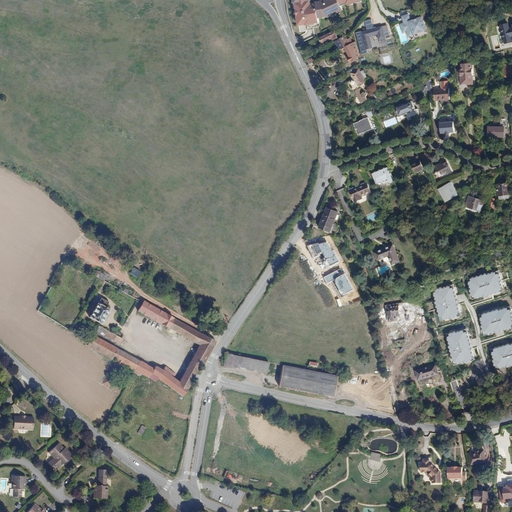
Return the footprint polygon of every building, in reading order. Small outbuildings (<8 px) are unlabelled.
[(290,0),(296,27),(308,25),(317,24),(316,19),(313,2),(313,1),(311,1),(311,0),(290,0)] [(318,0),(313,2),(316,19),(323,18),(341,9),(339,6),(335,0),(318,0)] [(406,11),(399,14),(403,23),(398,25),(402,36),(405,35),(408,41),(428,33),(422,16),(410,20),(406,11)] [(507,23),(499,25),(503,44),(511,42),(511,37),(511,36),(511,24),(510,25),(511,27),(508,28),(507,23)] [(337,33),(336,31),(342,28),(341,25),(333,29),(333,30),(325,34),(324,33),(316,37),(316,38),(315,39),(318,45),(323,43),(322,41),(332,36),(332,38),(337,36),(336,34),(337,33)] [(386,25),(355,33),(360,54),(367,53),(366,49),(372,48),(369,37),(377,35),(379,42),(390,39),(386,25)] [(345,34),(334,40),(336,44),(334,45),(336,49),(351,41),(349,37),(347,38),(345,34)] [(355,40),(345,45),(348,51),(356,46),(355,40)] [(356,46),(348,51),(350,55),(348,56),(351,61),(358,57),(355,52),(356,52),(355,50),(357,49),(356,46)] [(385,64),(391,61),(389,56),(383,58),(385,64)] [(472,85),(471,64),(458,64),(459,85),(472,85)] [(357,69),(349,73),(357,86),(365,81),(357,69)] [(324,75),(316,79),(317,82),(318,84),(326,79),(324,75)] [(440,90),(433,91),(433,101),(449,100),(448,81),(440,81),(440,90)] [(363,90),(361,91),(359,87),(352,91),(360,103),(366,98),(364,95),(365,93),(365,92),(365,91),(363,90)] [(394,108),(398,117),(413,110),(409,101),(394,108)] [(371,129),(366,117),(362,119),(359,120),(359,121),(352,124),(357,135),(371,129)] [(395,117),(383,122),(386,127),(397,123),(395,117)] [(503,137),(503,128),(507,129),(507,118),(499,118),(499,127),(488,127),(488,136),(497,136),(497,138),(502,139),(503,137)] [(453,121),(439,122),(440,133),(453,132),(453,121)] [(413,160),(409,162),(414,172),(422,168),(418,160),(413,162),(413,160)] [(445,161),(435,166),(440,175),(450,170),(445,161)] [(387,167),(379,170),(383,181),(386,180),(388,185),(393,182),(387,167)] [(383,181),(379,170),(371,173),(375,185),(383,181)] [(366,182),(349,189),(354,201),(362,198),(361,196),(370,192),(366,182)] [(450,183),(438,190),(445,201),(457,194),(450,183)] [(507,184),(496,185),(497,196),(509,195),(507,184)] [(482,201),(468,196),(464,207),(478,211),(482,201)] [(326,208),(321,219),(333,223),(337,212),(326,208)] [(333,223),(321,219),(318,229),(329,233),(333,223)] [(326,241),(307,246),(314,260),(318,258),(324,269),(338,262),(332,250),(331,251),(326,241)] [(393,245),(374,252),(377,260),(388,256),(392,264),(400,261),(393,245)] [(133,267),(129,273),(135,278),(139,272),(133,267)] [(340,269),(323,277),(327,284),(332,281),(340,296),(352,290),(344,274),(343,275),(340,269)] [(93,276),(103,281),(106,276),(97,270),(93,276)] [(487,274),(469,279),(470,282),(467,283),(469,290),(468,290),(470,298),(474,297),(475,300),(482,298),(500,293),(499,290),(502,289),(500,283),(501,282),(498,275),(496,276),(495,273),(487,275),(487,274)] [(435,289),(436,292),(433,293),(435,301),(434,301),(439,321),(443,320),(443,321),(451,319),(451,321),(458,318),(458,315),(461,314),(459,306),(457,299),(454,289),(451,289),(450,286),(444,288),(444,287),(435,289)] [(101,298),(101,299),(100,300),(100,301),(99,301),(99,302),(98,303),(90,317),(102,324),(104,320),(106,322),(110,315),(108,313),(110,310),(105,307),(106,306),(106,305),(107,305),(108,303),(108,302),(107,302),(106,301),(105,301),(104,300),(103,300),(103,299),(101,299),(101,298)] [(159,379),(184,398),(187,392),(189,388),(196,376),(196,375),(197,374),(202,365),(203,366),(217,341),(212,339),(206,335),(176,318),(167,314),(162,311),(160,310),(151,304),(149,303),(144,300),(138,311),(143,314),(145,315),(154,320),(156,321),(161,324),(170,329),(168,332),(175,336),(176,333),(200,346),(192,360),(187,368),(186,370),(186,371),(180,381),(172,376),(174,372),(166,366),(163,370),(157,366),(155,368),(141,361),(118,348),(93,335),(87,345),(112,359),(115,360),(102,384),(111,389),(124,365),(135,371),(149,379),(150,378),(156,383),(159,378),(160,378),(159,379)] [(397,316),(410,315),(408,302),(385,305),(387,322),(398,321),(397,316)] [(498,310),(481,314),(482,318),(479,319),(481,325),(480,325),(482,333),(485,332),(486,335),(494,333),(494,334),(511,329),(510,325),(511,324),(511,321),(511,318),(511,317),(510,310),(507,311),(506,309),(498,311),(498,310)] [(102,335),(105,330),(98,327),(96,331),(102,335)] [(456,331),(447,333),(448,337),(446,337),(448,345),(447,346),(452,363),(456,362),(457,365),(463,363),(463,364),(471,362),(470,359),(473,358),(471,350),(473,350),(470,343),(467,332),(464,333),(463,330),(456,332),(456,331)] [(124,339),(117,336),(114,341),(120,344),(124,339)] [(511,344),(510,345),(509,344),(492,349),(493,353),(490,354),(492,360),(491,360),(493,368),(496,367),(497,369),(505,367),(506,368),(511,366),(511,344)] [(269,363),(225,354),(222,366),(267,375),(269,363)] [(414,370),(417,380),(439,375),(436,364),(414,370)] [(337,376),(282,365),(278,381),(277,387),(333,398),(337,376)] [(437,397),(408,397),(408,413),(438,412),(437,397)] [(34,418),(34,417),(26,417),(26,416),(22,416),(22,415),(22,416),(15,416),(15,417),(14,429),(14,430),(33,430),(33,427),(34,427),(35,426),(35,421),(34,421),(34,418)] [(56,471),(61,466),(66,462),(67,463),(68,462),(69,461),(70,461),(69,460),(73,456),(73,455),(66,448),(65,449),(60,443),(50,452),(49,452),(54,458),(49,463),(54,469),(55,471),(56,471)] [(473,462),(488,460),(486,448),(483,448),(483,450),(472,452),(473,462)] [(380,461),(381,454),(371,452),(370,459),(380,461)] [(432,464),(431,464),(431,460),(424,460),(424,464),(421,463),(421,472),(426,472),(427,474),(427,476),(429,478),(431,478),(432,478),(432,484),(441,484),(441,474),(438,470),(436,471),(435,469),(435,467),(432,464)] [(462,468),(458,468),(458,467),(452,466),(451,467),(447,467),(447,478),(461,478),(461,480),(466,481),(466,472),(462,472),(462,468)] [(107,486),(108,478),(107,478),(107,470),(100,470),(99,469),(99,477),(99,485),(96,485),(95,485),(95,490),(94,490),(94,498),(95,498),(101,498),(108,499),(109,499),(109,486),(107,486)] [(14,489),(14,497),(22,497),(23,489),(25,489),(26,489),(26,484),(27,485),(27,484),(27,476),(26,476),(20,476),(13,476),(12,476),(12,488),(14,489)] [(511,494),(511,478),(501,477),(500,479),(498,496),(500,498),(504,498),(506,496),(506,494),(511,494)] [(488,492),(474,491),(473,502),(479,502),(479,501),(487,502),(488,492)]
